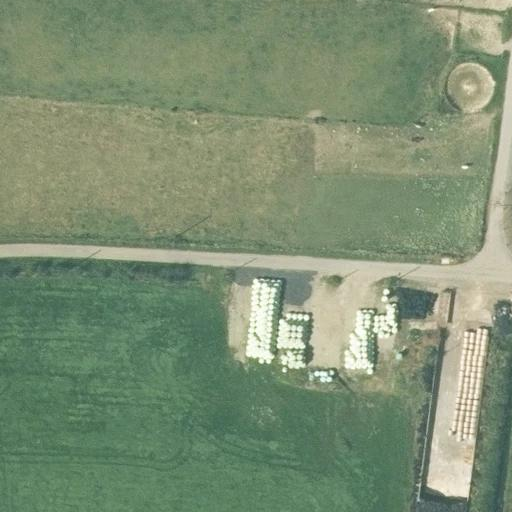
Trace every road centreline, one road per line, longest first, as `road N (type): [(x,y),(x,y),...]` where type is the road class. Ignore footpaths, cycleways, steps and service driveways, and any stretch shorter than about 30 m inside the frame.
road 1 (unclassified): [(0,243),(495,268)]
road 2 (unclassified): [(511,112),(495,268)]
